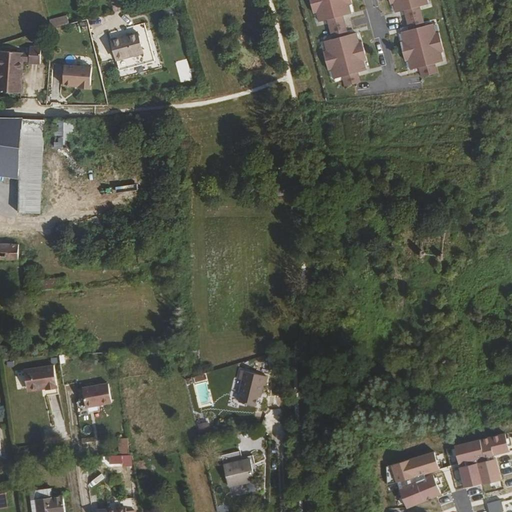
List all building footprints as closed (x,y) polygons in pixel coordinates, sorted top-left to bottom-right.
[(330,30),(346,26),(344,18),(352,15),(349,7),(353,6),(351,0),(309,0),(313,15),(316,15),(318,24),(328,22),(330,30)] [(406,21),(423,16),(421,8),(429,6),(427,0),(389,0),(391,5),(393,5),(395,14),(404,12),(406,21)] [(421,79),(439,74),(436,67),(444,65),(441,55),(445,54),(440,32),(436,33),(434,25),(425,27),(423,16),(406,21),(409,31),(401,33),(403,43),(400,43),(405,64),(408,63),(411,71),(419,69),(421,79)] [(50,21),(52,27),(69,23),(67,17),(50,21)] [(349,36),(346,26),(330,30),(332,40),(324,42),(327,52),(323,53),(328,72),(332,72),(334,81),(342,79),(345,89),(362,84),(359,75),(367,73),(365,64),(368,63),(363,44),(360,45),(357,34),(349,36)] [(143,52),(138,32),(111,40),(116,59),(143,52)] [(37,63),(38,50),(26,49),(26,52),(0,51),(0,90),(18,92),(19,59),(26,60),(26,62),(37,63)] [(91,92),(92,67),(64,65),(62,88),(78,89),(78,91),(91,92)] [(0,164),(20,168),(23,119),(23,117),(0,116),(0,164)] [(40,213),(44,119),(23,119),(20,168),(18,211),(40,213)] [(73,147),(74,119),(56,119),(55,147),(73,147)] [(176,243),(176,232),(123,240),(125,257),(178,251),(176,243)] [(0,257),(19,258),(19,243),(0,242),(0,257)] [(38,289),(67,287),(66,277),(37,280),(38,289)] [(59,391),(55,364),(25,369),(28,391),(30,391),(33,394),(39,393),(41,390),(47,389),(47,393),(59,391)] [(265,386),(267,376),(242,370),(240,379),(243,380),(239,392),(241,393),(239,403),(255,407),(258,398),(259,399),(263,385),(265,386)] [(109,383),(83,388),(86,407),(112,402),(109,383)] [(205,432),(219,429),(217,422),(204,425),(205,432)] [(116,439),(117,454),(108,455),(109,472),(123,471),(123,466),(130,466),(129,438),(116,439)] [(244,460),(241,449),(222,453),(230,485),(257,479),(251,458),(244,460)] [(100,473),(88,482),(91,486),(103,478),(100,473)] [(33,511),(38,511),(37,498),(53,496),(51,487),(30,490),(33,511)] [(37,498),(38,511),(65,511),(63,495),(53,496),(37,498)]
